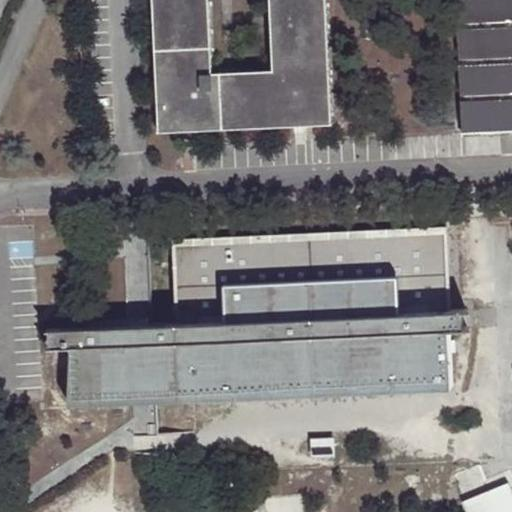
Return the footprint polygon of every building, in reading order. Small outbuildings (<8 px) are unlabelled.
[(268,0),(271,69),(213,70),(210,0),(152,0),(157,129),(332,121),(327,0),(268,0)] [(511,0),(455,0),(463,135),(511,132),(511,0)] [(459,219),(458,208),(438,209),(438,219),(459,219)] [(446,315),(442,231),(168,241),(171,323),(140,325),(140,321),(128,322),(129,326),(87,327),(87,328),(78,328),(38,329),(39,348),(59,348),(61,406),(65,400),(125,396),(124,384),(173,382),(174,394),(428,385),(449,391),(447,333),(458,331),(458,314),(446,315)] [(128,322),(140,321),(140,317),(78,320),(78,328),(87,328),(87,327),(129,326),(128,322)] [(511,511),(511,502),(505,486),(462,504),(465,511),(511,511)]
